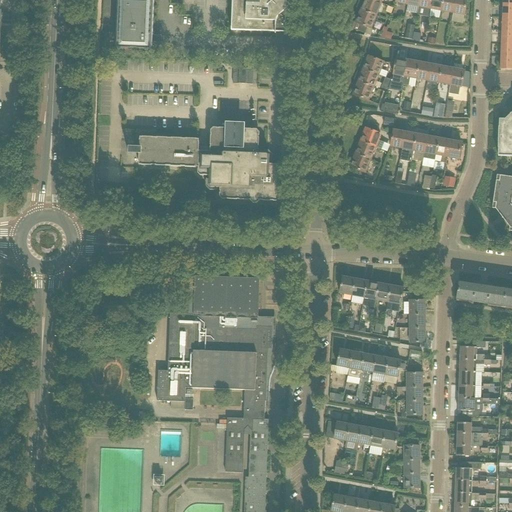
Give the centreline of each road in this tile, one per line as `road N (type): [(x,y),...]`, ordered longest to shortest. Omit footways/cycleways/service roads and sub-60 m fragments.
road 1 (residential): [(304,511),(317,252)]
road 2 (residential): [(436,511),(446,258)]
road 3 (residential): [(317,252),(326,0)]
road 4 (residential): [(317,252),(120,245)]
road 5 (tertiary): [(32,511),(43,320)]
road 6 (residential): [(446,258),(476,167),(481,78)]
road 7 (tertiary): [(50,159),(57,0)]
road 8 (residential): [(446,258),(317,252)]
